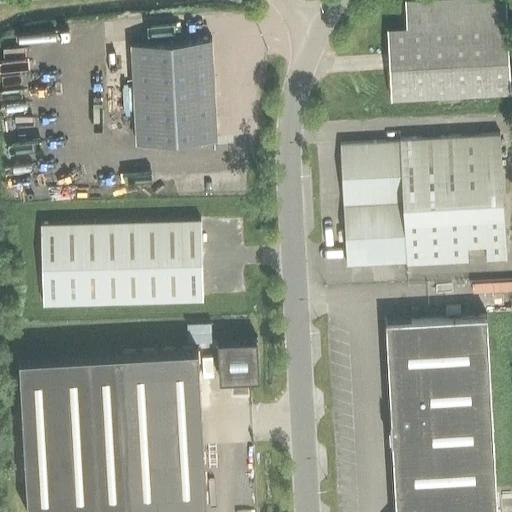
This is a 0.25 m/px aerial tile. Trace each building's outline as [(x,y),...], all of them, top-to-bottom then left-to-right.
[(406,26),(387,27),(391,98),(511,92),(505,0),(421,0),(405,1),(406,26)] [(217,138),(212,38),(131,42),(137,142),(217,138)] [(400,138),(400,140),(403,200),(503,195),(500,133),(400,138)] [(406,260),(403,200),(400,140),(340,143),(347,263),(406,260)] [(403,200),(406,260),(407,262),(507,257),(503,195),(403,200)] [(43,303),(203,298),(201,218),(41,223),(43,303)] [(497,511),(487,314),(386,319),(396,511),(497,511)] [(212,341),(211,322),(187,322),(188,342),(212,341)] [(217,339),(219,379),(231,378),(232,392),(248,391),(248,378),(259,377),(257,337),(217,339)] [(27,511),(115,511),(128,511),(207,507),(198,346),(19,356),(27,511)]
